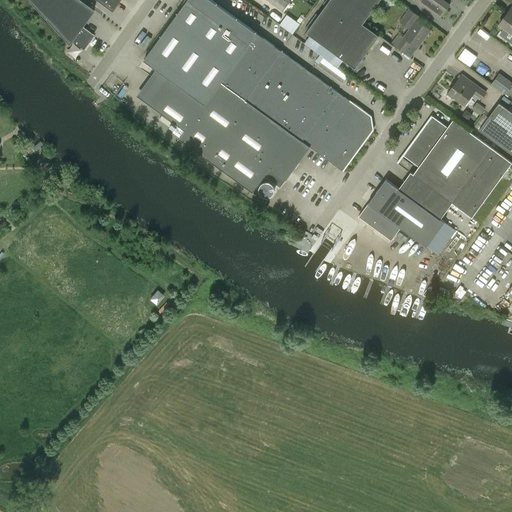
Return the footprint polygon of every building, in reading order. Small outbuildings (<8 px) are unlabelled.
[(94,35),(82,26),(94,10),(80,0),(27,0),(68,45),(71,41),(83,50),(94,35)] [(119,0),(95,0),(111,11),(119,0)] [(373,130),(368,126),(369,124),(369,123),(367,121),(370,116),(257,34),(210,0),(187,0),(144,60),(164,75),(145,102),(185,131),(179,139),(253,193),(265,176),(279,187),(290,171),(298,160),(284,150),(294,136),(310,147),(343,171),(373,130)] [(267,0),(282,11),(290,0),(267,0)] [(330,0),(306,33),(347,62),(355,68),(379,35),(363,23),(379,0),(330,0)] [(414,0),(440,18),(450,5),(443,0),(414,0)] [(511,43),(511,7),(500,25),(504,28),(499,35),(511,43)] [(391,43),(404,53),(411,44),(418,49),(418,48),(431,31),(416,20),(419,17),(409,10),(401,21),(410,28),(404,37),(403,38),(398,34),(391,43)] [(511,82),(499,73),(491,85),(506,95),(510,89),(511,90),(511,82)] [(486,93),(462,75),(448,93),(464,105),(474,92),(482,98),(486,93)] [(485,108),(477,102),(472,109),(480,115),(485,108)] [(511,111),(499,102),(486,120),(486,121),(479,130),(511,154),(511,111)] [(405,181),(439,206),(445,198),(472,218),(511,163),(511,162),(453,120),(448,127),(432,116),(403,156),(419,167),(413,174),(411,173),(405,181)] [(413,165),(403,158),(399,164),(408,171),(413,165)] [(432,213),(439,206),(405,181),(399,189),(386,179),(357,216),(390,239),(399,226),(427,247),(428,247),(436,254),(456,230),(432,213)] [(149,298),(155,304),(163,295),(156,289),(149,298)]
